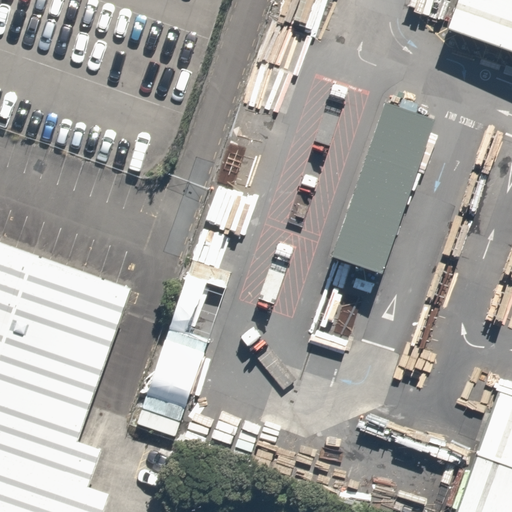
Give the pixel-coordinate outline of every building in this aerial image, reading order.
[(469,511),(511,511),(511,0),(431,0),(415,50),(511,82),(511,413),(504,411),(469,511)] [(134,290),(0,242),(0,511),(105,511),(111,494),(91,488),(104,450),(81,441),(134,290)] [(276,363),(251,429),(287,443),(362,410),(374,415),(396,357),(351,340),(334,385),(276,363)] [(182,446),(199,404),(157,387),(141,430),(182,446)] [(251,429),(210,414),(198,447),(281,478),(294,445),(287,443),(251,429)]
